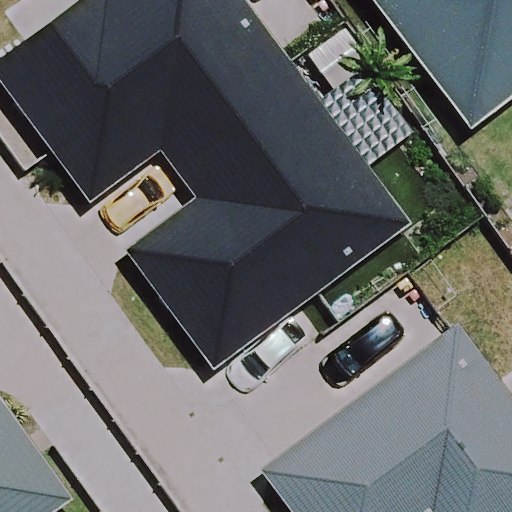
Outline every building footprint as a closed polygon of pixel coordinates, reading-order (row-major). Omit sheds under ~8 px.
[(511,0),(361,0),(463,134),(511,96),(511,0)] [(372,231),(270,93),(208,139),(194,120),(141,159),(64,54),(0,100),(0,184),(154,393),(372,231)] [(511,408),(511,258),(498,237),(407,297),(490,423),(511,408)] [(129,511),(71,429),(0,479),(23,511),(129,511)] [(0,461),(11,453),(0,437),(0,461)]
